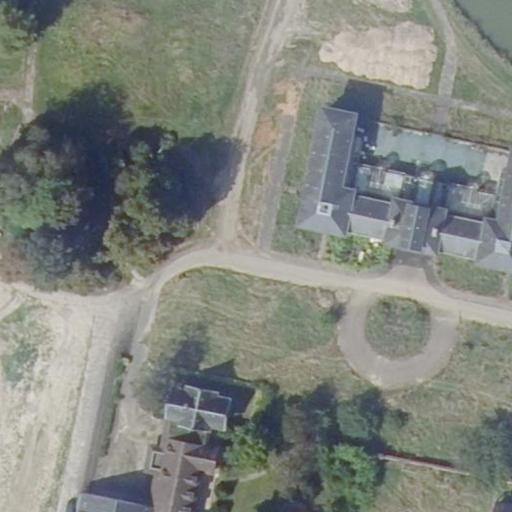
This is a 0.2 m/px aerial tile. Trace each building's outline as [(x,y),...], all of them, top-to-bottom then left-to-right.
[(309,227),(511,266),(511,196),(507,225),(347,195),(362,123),(329,116),(309,227)] [(391,171),(384,197),(443,211),(450,184),(391,171)] [(197,398),(182,394),(176,421),(221,428),(237,431),(243,405),(221,400),(222,395),(199,390),(197,398)] [(221,428),(176,421),(159,508),(158,511),(204,511),(212,474),(225,476),(231,446),(218,444),(221,428)] [(93,511),(158,511),(159,508),(97,496),(93,511)]
